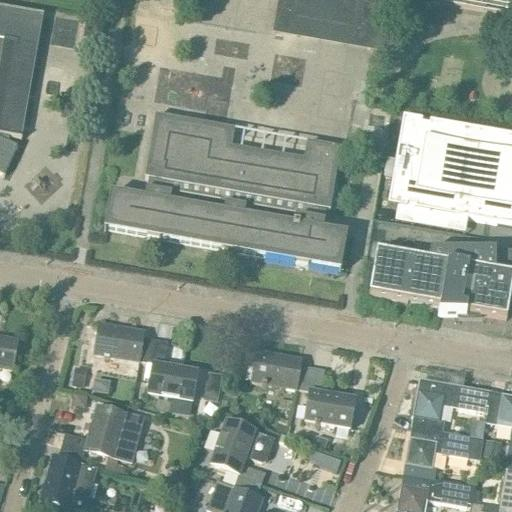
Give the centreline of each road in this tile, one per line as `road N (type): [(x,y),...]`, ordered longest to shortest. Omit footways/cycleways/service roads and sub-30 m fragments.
road 1 (residential): [(406,341),(73,284)]
road 2 (residential): [(16,511),(73,284)]
road 3 (residential): [(406,341),(351,511)]
